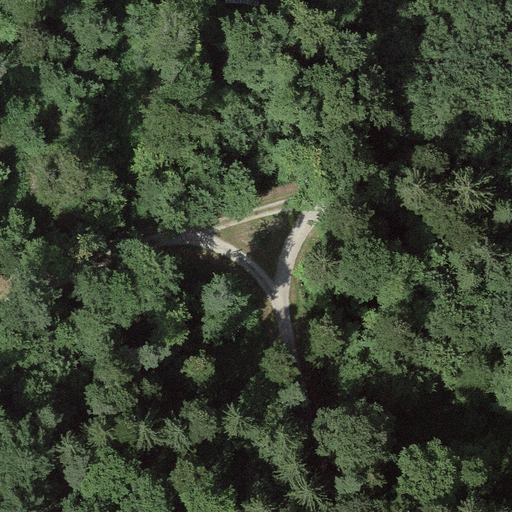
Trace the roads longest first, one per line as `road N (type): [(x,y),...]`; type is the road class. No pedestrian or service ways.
road 1 (track): [(511,142),(236,213),(129,251),(0,315)]
road 2 (track): [(337,511),(325,423),(236,213)]
road 3 (track): [(318,0),(313,6),(340,97),(446,86),(511,90)]
